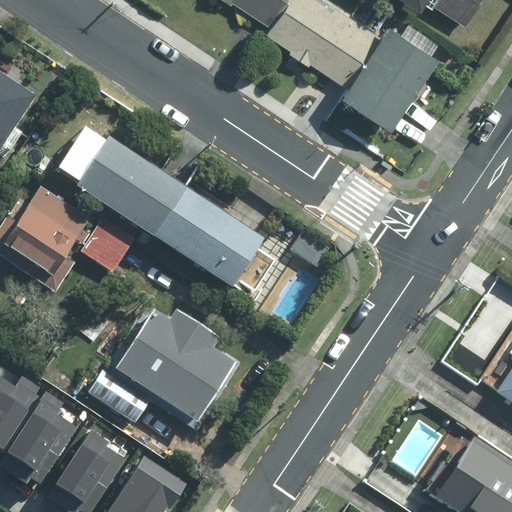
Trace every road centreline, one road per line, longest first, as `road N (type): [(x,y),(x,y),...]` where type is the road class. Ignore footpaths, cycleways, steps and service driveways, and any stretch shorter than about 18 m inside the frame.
road 1 (residential): [(56,0),(429,247)]
road 2 (residential): [(429,247),(259,511)]
road 3 (residential): [(511,127),(429,247)]
